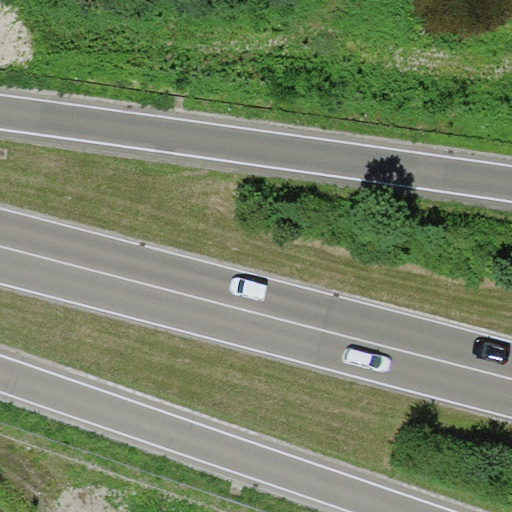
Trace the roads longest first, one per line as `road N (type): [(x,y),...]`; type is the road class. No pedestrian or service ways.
road 1 (primary): [(0,244),(511,374)]
road 2 (primary): [(511,189),(0,114)]
road 3 (primary): [(0,376),(403,511)]
